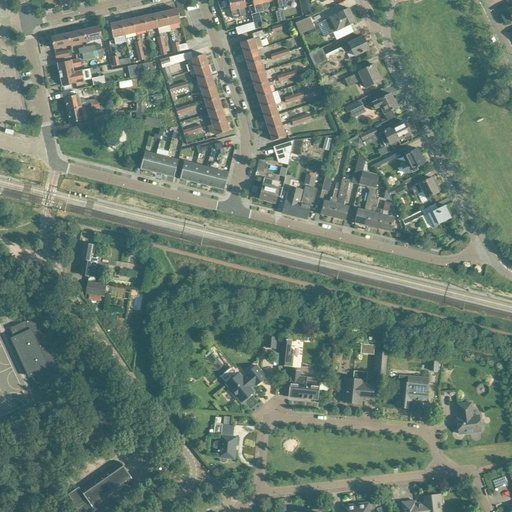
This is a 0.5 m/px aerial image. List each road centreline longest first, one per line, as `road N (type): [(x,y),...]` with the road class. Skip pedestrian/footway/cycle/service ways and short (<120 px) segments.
road 1 (residential): [(233,209),(55,164),(25,22)]
road 2 (unclassified): [(158,511),(191,482),(191,461),(126,379),(47,256)]
road 3 (residential): [(441,472),(428,434),(283,417),(264,431),(259,495)]
road 4 (tertiary): [(390,0),(390,49),(486,248)]
road 5 (residential): [(486,248),(437,260),(233,209)]
road 6 (residential): [(233,209),(244,125),(202,0)]
road 7 (residential): [(259,495),(441,472)]
